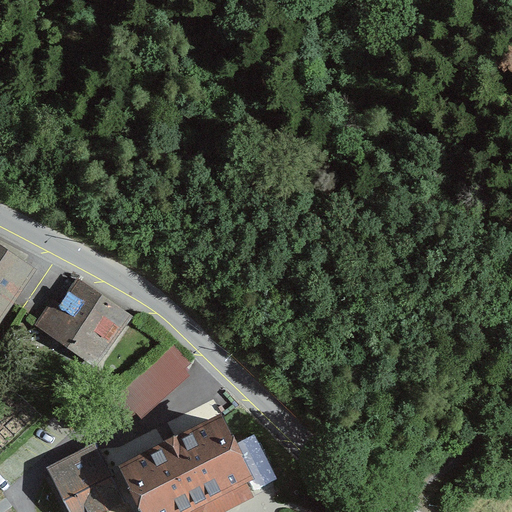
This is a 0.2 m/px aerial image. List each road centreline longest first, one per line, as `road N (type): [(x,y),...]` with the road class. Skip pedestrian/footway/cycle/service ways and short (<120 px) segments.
road 1 (tertiary): [(379,511),(154,297),(0,214)]
road 2 (track): [(511,420),(383,511)]
